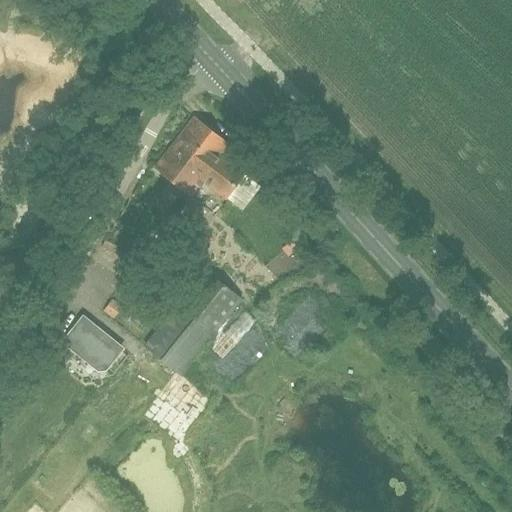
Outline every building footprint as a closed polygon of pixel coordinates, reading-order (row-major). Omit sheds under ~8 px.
[(133,126),(154,91),(138,81),(117,116),(133,126)] [(226,198),(244,174),(223,158),(231,147),(195,118),(155,169),(193,198),(205,182),(226,198)] [(50,272),(75,234),(45,213),(19,252),(50,272)] [(180,306),(147,348),(183,376),(243,301),(213,277),(186,311),(180,306)] [(121,350),(84,319),(65,343),(97,369),(106,368),(121,350)] [(56,344),(63,335),(55,329),(48,338),(56,344)]
